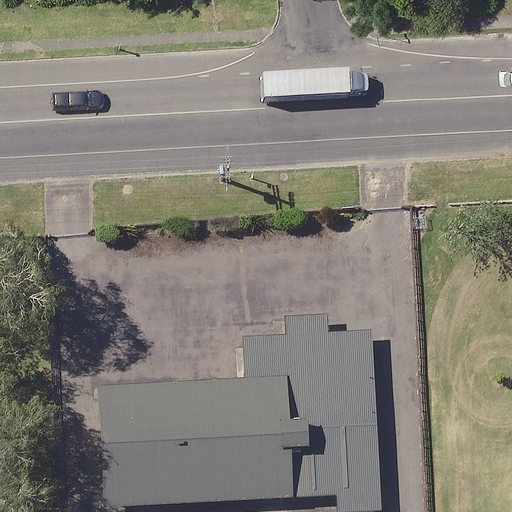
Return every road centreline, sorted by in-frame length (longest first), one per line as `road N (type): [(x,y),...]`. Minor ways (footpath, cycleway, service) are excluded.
road 1 (tertiary): [(0,120),(318,102)]
road 2 (tertiary): [(318,102),(511,93)]
